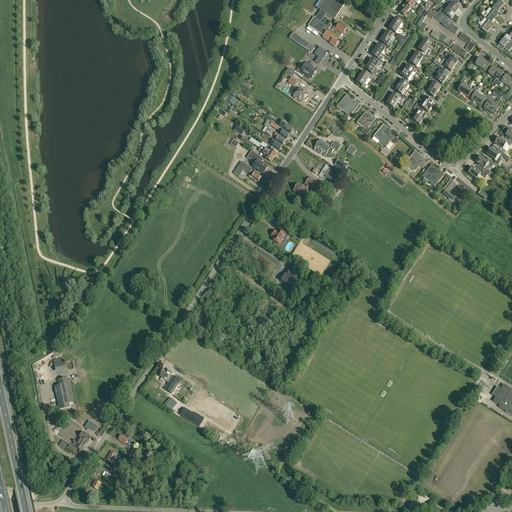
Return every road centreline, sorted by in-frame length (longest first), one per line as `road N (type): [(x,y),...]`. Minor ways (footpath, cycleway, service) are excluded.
road 1 (unclassified): [(62,502),(344,79)]
road 2 (residential): [(453,170),(344,79)]
road 3 (unclassified): [(200,511),(62,502)]
road 4 (motorway): [(25,511),(0,386)]
